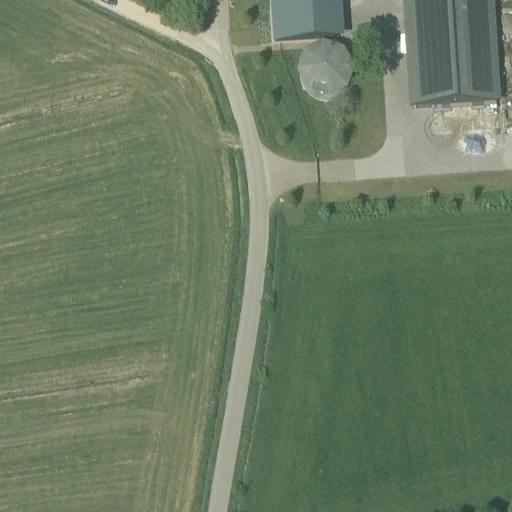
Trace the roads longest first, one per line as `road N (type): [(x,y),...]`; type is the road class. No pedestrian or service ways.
road 1 (unclassified): [(218,511),(258,227),(249,160),(216,64)]
road 2 (track): [(216,64),(103,0)]
